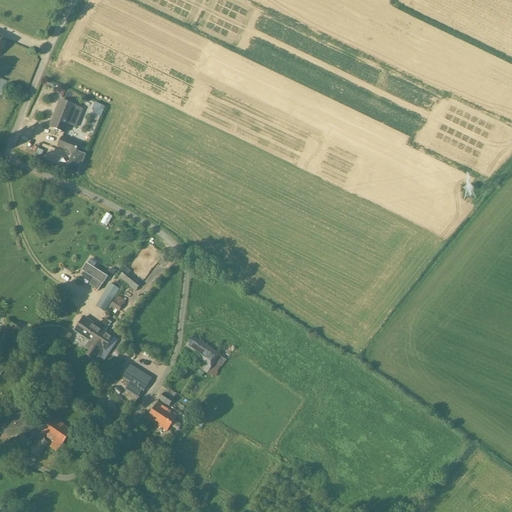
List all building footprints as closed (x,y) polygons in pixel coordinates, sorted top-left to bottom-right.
[(50,127),(65,133),(69,125),(75,127),(82,110),(60,101),(50,127)] [(57,147),(72,153),(65,170),(77,175),(85,155),(77,152),(80,144),(62,137),(57,147)] [(146,241),(132,266),(135,268),(137,265),(150,273),(163,251),(146,241)] [(79,279),(98,290),(106,275),(92,268),(95,261),(87,257),(80,270),(83,272),(79,279)] [(119,289),(110,283),(104,295),(112,300),(119,289)] [(119,311),(122,306),(114,300),(111,305),(119,311)] [(102,330),(94,325),(103,311),(90,302),(82,314),(84,316),(75,331),(90,341),(85,349),(90,352),(87,356),(95,362),(98,357),(104,360),(117,340),(102,331),(102,330)] [(23,332),(11,324),(2,337),(15,345),(23,332)] [(64,330),(60,336),(68,340),(71,335),(64,330)] [(195,366),(207,374),(208,373),(222,356),(194,337),(182,353),(197,364),(195,366)] [(123,379),(130,383),(125,392),(138,401),(144,392),(152,378),(131,365),(123,379)] [(159,400),(169,407),(174,400),(163,393),(159,400)] [(147,418),(167,432),(177,417),(157,403),(147,418)] [(32,433),(28,418),(4,424),(4,423),(0,424),(0,440),(28,434),(32,433)] [(42,434),(60,447),(72,430),(53,418),(42,434)] [(30,451),(39,456),(48,443),(39,437),(30,451)] [(298,471),(304,475),(307,469),(301,466),(298,471)] [(204,511),(209,504),(193,495),(188,505),(200,511),(204,511)]
